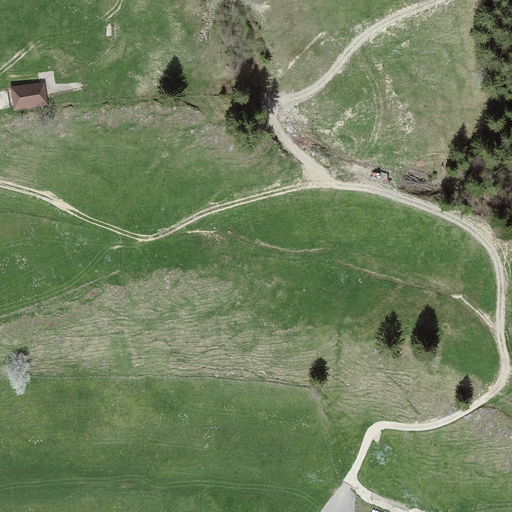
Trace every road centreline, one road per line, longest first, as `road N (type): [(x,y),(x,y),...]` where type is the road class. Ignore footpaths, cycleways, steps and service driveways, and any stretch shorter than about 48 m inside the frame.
road 1 (track): [(0,185),(145,238),(209,234),(278,256),(352,256),(478,312),(505,358),(498,387),(445,422),(377,428),(330,511)]
road 2 (track): [(441,0),(355,36),(349,46),(372,81),(375,119),(339,159),(354,181),(458,225),(464,256),(450,295)]
road 3 (track): [(119,0),(107,48),(94,64),(0,80)]
